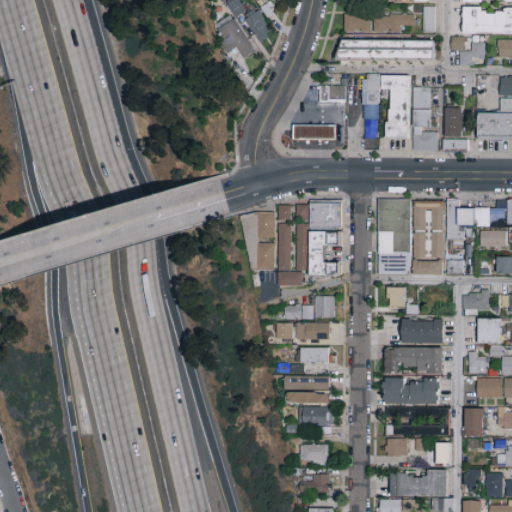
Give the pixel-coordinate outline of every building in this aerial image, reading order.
[(245,12),(238,0),(227,0),(225,1),(234,18),(245,12)] [(434,6),(423,6),(423,32),(434,32),(434,6)] [(511,33),(511,8),(484,9),(484,6),(463,6),(463,33),(511,33)] [(257,40),(271,33),(259,8),(244,16),(257,40)] [(344,32),(370,32),(369,14),(343,15),(344,32)] [(414,14),(371,14),(371,31),(400,31),(399,25),(414,25),(414,14)] [(256,50),(234,18),(219,28),(223,34),(219,36),(229,50),(236,45),(244,58),(256,50)] [(465,50),(464,36),(451,36),(451,50),(465,50)] [(433,57),(433,39),(339,40),(339,58),(433,57)] [(473,64),(473,57),(485,57),(484,42),(471,42),(471,50),(458,51),(458,65),(473,64)] [(408,75),(380,74),(380,89),(388,89),(387,137),(407,137),(408,75)] [(499,95),(511,95),(511,75),(499,76),(499,95)] [(346,94),(346,103),(330,103),(320,103),(321,97),(320,91),(321,86),(328,86),(346,86),(346,94)] [(430,87),(412,87),(412,149),(438,149),(438,131),(421,131),(421,126),(430,126),(430,87)] [(380,120),(364,121),(364,106),(362,105),(362,93),(379,91),(380,120)] [(511,99),(511,138),(479,138),(479,114),(501,114),(501,99),(511,99)] [(467,148),(467,139),(462,139),(462,107),(444,107),(444,137),(442,137),(442,148),(467,148)] [(335,125),(293,124),(292,138),(335,139),(335,125)] [(388,253),(379,253),(379,212),(380,200),(387,200),(411,200),(411,211),(411,252),(388,253)] [(428,228),(428,229),(442,229),(443,201),(413,200),(412,228),(428,228)] [(459,209),(458,232),(465,232),(464,240),(448,241),(446,241),(447,211),(447,200),(448,200),(459,200),(459,209)] [(296,220),(308,220),(308,204),(296,204),(296,220)] [(311,204),(343,204),(343,231),(311,230),(311,204)] [(290,205),(278,205),(278,219),(290,220),(290,205)] [(490,228),(476,228),(475,213),(475,209),(505,209),(506,212),(506,224),(491,224),(490,228)] [(274,243),(258,243),(258,237),(274,237),(274,213),(245,213),(245,269),(274,269),(274,243)] [(291,270),(289,223),(277,224),(278,271),(291,270)] [(296,271),(309,270),(309,275),(339,275),(339,262),(323,262),(323,245),(340,245),(339,232),(308,232),(308,223),(295,223),(296,271)] [(506,246),(506,230),(480,230),(480,247),(506,246)] [(443,233),(427,232),(427,233),(412,233),(412,257),(427,257),(442,257),(443,233)] [(463,256),(464,261),(465,266),(464,274),(458,274),(447,274),(447,255),(463,256)] [(511,273),(511,256),(496,256),(496,273),(511,273)] [(442,274),(442,261),(413,260),(413,274),(442,274)] [(278,285),(302,285),(302,271),(277,272),(278,285)] [(404,286),(388,286),(388,307),(404,307),(404,286)] [(489,309),(488,292),(462,292),(462,309),(489,309)] [(334,296),(314,296),(314,318),(334,317),(334,296)] [(313,319),(313,305),(284,305),(284,319),(313,319)] [(477,343),(498,343),(498,334),(500,334),(500,318),(478,318),(477,343)] [(401,343),(443,342),(443,319),(401,320),(401,343)] [(328,322),(296,323),(296,339),(329,339),(328,322)] [(292,323),(276,323),(275,338),(292,339),(292,323)] [(501,345),(489,345),(489,356),(501,355),(501,345)] [(328,348),(300,347),(300,362),(328,362),(328,348)] [(442,373),(443,348),(385,347),(384,373),(399,373),(400,366),(418,366),(417,372),(442,373)] [(468,373),(485,373),(485,354),(469,354),(468,373)] [(501,375),(511,374),(511,356),(501,356),(501,375)] [(303,364),(290,364),(290,373),(303,373),(303,364)] [(283,375),(283,389),(328,390),(329,376),(283,375)] [(404,377),(385,377),(384,404),(438,404),(439,378),(423,378),(423,382),(404,382),(404,377)] [(511,377),(503,378),(503,397),(511,396),(511,377)] [(476,378),(476,397),(502,396),(502,378),(476,378)] [(287,402),(328,403),(328,393),(287,392),(287,402)] [(298,424),(332,425),(333,407),(299,406),(298,424)] [(386,434),(448,435),(449,408),(421,408),(421,425),(386,424),(386,434)] [(483,408),(464,408),(465,435),(483,435),(483,408)] [(511,428),(511,412),(498,413),(497,428),(511,428)] [(424,451),(424,438),(415,438),(415,450),(424,451)] [(407,439),(386,439),(386,455),(407,455),(407,439)] [(450,443),(437,442),(436,464),(450,465),(450,443)] [(300,445),(301,463),(328,462),(327,444),(300,445)] [(390,474),(390,495),(446,496),(447,470),(427,469),(427,475),(390,474)] [(480,470),(465,469),(465,491),(480,492),(480,470)] [(502,497),(502,473),(486,472),(486,496),(502,497)] [(329,492),(328,474),(312,474),(312,481),(299,482),(299,493),(329,492)] [(432,498),(432,511),(450,510),(449,498),(432,498)] [(418,499),(379,499),(379,511),(410,511),(418,511),(418,499)] [(511,511),(511,499),(507,500),(507,505),(489,505),(488,511),(511,511)] [(462,511),(480,511),(481,501),(463,500),(462,511)]
